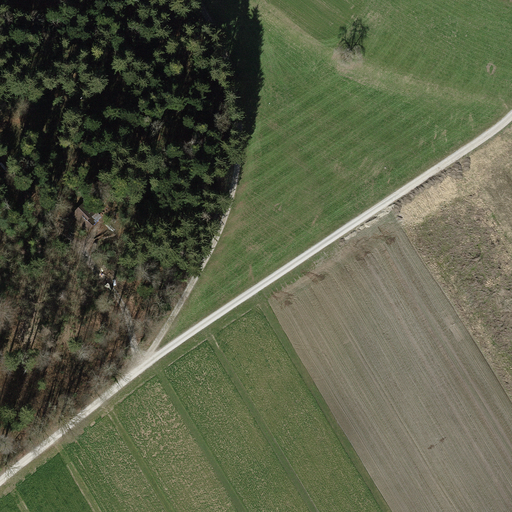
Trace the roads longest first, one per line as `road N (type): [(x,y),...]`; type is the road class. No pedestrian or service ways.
road 1 (track): [(195,0),(225,54),(240,146),(230,204),(208,257),(133,374),(127,311),(0,172)]
road 2 (track): [(0,485),(133,374),(511,117)]
